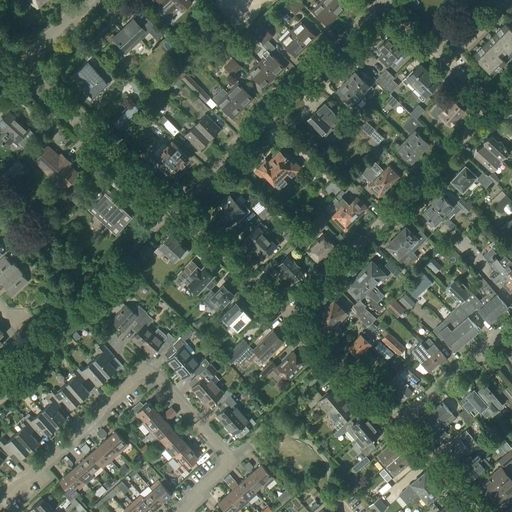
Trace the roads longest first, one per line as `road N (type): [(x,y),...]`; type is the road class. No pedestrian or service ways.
road 1 (residential): [(1,500),(144,372),(226,461)]
road 2 (residential): [(172,211),(383,1)]
road 3 (residential): [(287,316),(458,146),(490,102)]
road 4 (residential): [(172,211),(18,65)]
road 5 (residential): [(287,316),(172,211)]
road 6 (residential): [(401,421),(287,316)]
road 7 (residential): [(490,102),(383,1)]
road 8 (residential): [(401,421),(511,326)]
